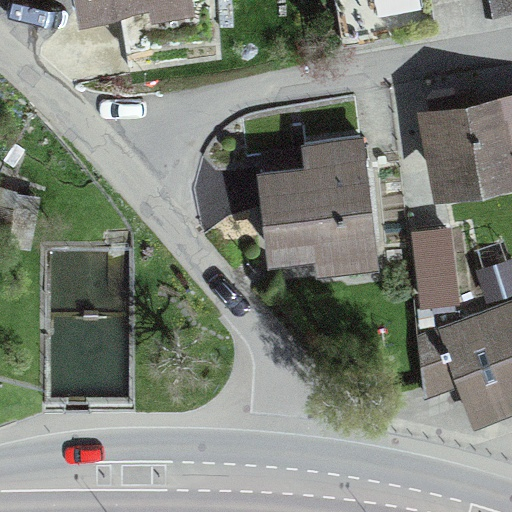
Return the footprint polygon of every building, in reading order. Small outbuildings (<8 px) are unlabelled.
[(78,0),(81,13),(152,1),(151,0),(78,0)] [(468,95),(428,102),(441,180),(511,167),(511,131),(507,102),(471,108),(468,95)] [(327,159),(262,167),(271,240),(316,234),(319,267),(374,260),(360,135),(325,139),(327,159)] [(451,210),(406,219),(421,293),(466,284),(451,210)] [(511,297),(417,332),(425,393),(460,381),(474,418),(511,403),(511,297)]
